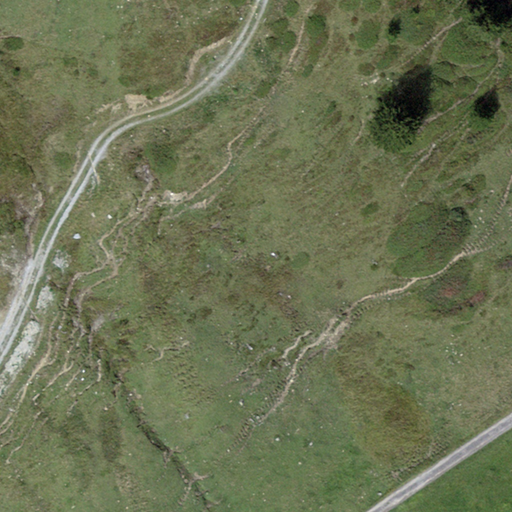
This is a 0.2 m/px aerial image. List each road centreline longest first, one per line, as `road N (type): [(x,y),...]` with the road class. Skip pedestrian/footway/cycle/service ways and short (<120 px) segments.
road 1 (track): [(0,348),(64,202),(104,136),(193,95),(232,58),(258,0)]
road 2 (track): [(378,511),(511,418)]
